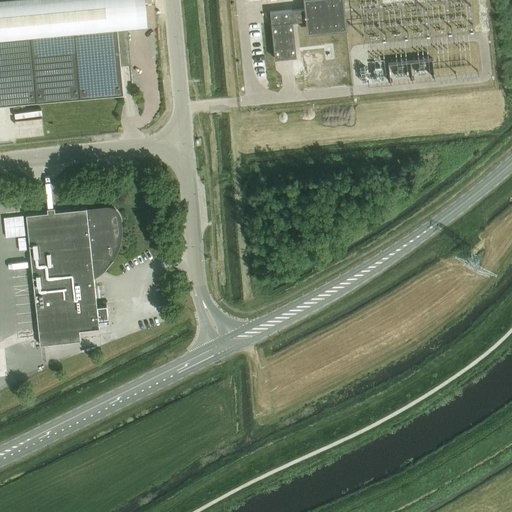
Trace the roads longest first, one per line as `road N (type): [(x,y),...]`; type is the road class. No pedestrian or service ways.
road 1 (primary): [(231,342),(356,277),(511,162)]
road 2 (primary): [(0,456),(215,350)]
road 3 (unclassified): [(184,141),(0,162)]
road 4 (unclassified): [(201,298),(184,141)]
road 5 (unclassified): [(184,141),(171,0)]
